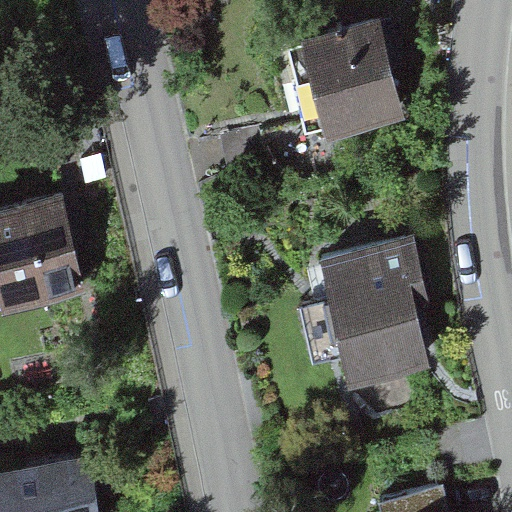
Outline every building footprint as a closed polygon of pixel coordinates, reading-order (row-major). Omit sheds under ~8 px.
[(382,9),(298,29),(322,132),(406,113),(382,9)] [(66,179),(0,193),(0,309),(89,282),(66,179)] [(403,238),(325,256),(353,379),(431,361),(403,238)] [(99,511),(90,445),(0,457),(0,511),(99,511)] [(386,511),(450,511),(442,479),(382,494),(386,511)]
